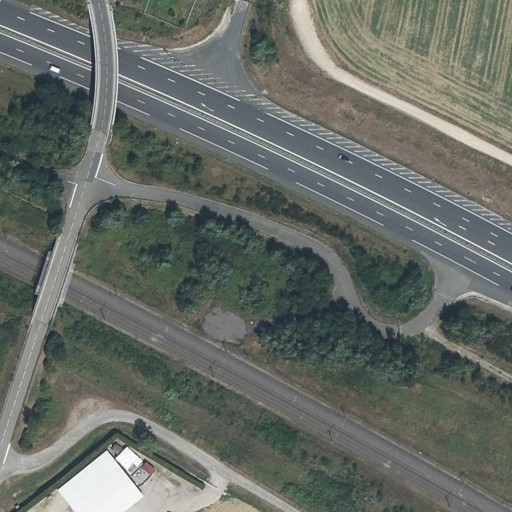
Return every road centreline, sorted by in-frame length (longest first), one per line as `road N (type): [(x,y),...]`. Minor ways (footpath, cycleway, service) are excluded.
road 1 (motorway): [(0,44),(189,122),(511,283)]
road 2 (motorway): [(511,248),(291,139),(0,14)]
road 3 (unclassified): [(87,174),(265,225),(318,250),(362,320),(400,332)]
road 4 (unclassified): [(0,460),(32,462),(94,422),(131,417),(293,511)]
road 5 (unclassified): [(0,447),(87,174)]
road 6 (track): [(511,161),(337,72),(317,49),(302,0)]
road 7 (unclassified): [(87,174),(108,99),(98,0)]
